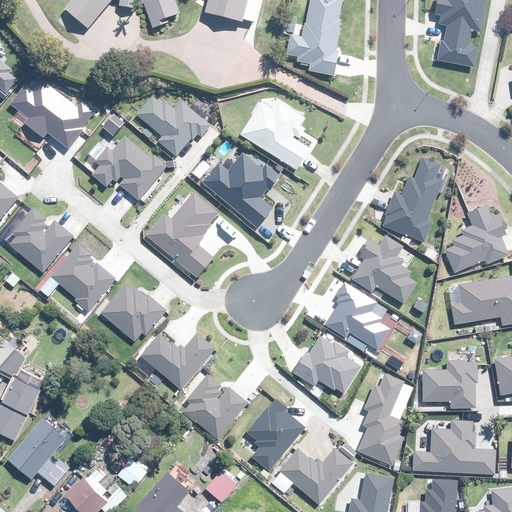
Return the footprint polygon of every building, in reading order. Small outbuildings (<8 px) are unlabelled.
[(74,0),(68,8),(91,28),(112,2),(114,0),(122,0),(122,5),(134,8),(138,8),(139,2),(147,4),(156,28),(172,23),(170,19),(183,14),(177,0),(74,0)] [(211,0),(211,3),(208,13),(247,22),(252,0),(211,0)] [(310,0),(307,37),(287,34),(284,56),(295,57),(294,64),(309,66),(308,74),(320,75),(319,78),(339,80),(343,50),(339,50),(345,0),(310,0)] [(443,62),(477,69),(481,49),(471,47),(474,32),(484,33),(490,0),(442,0),(440,14),(444,15),(442,26),(449,27),(443,62)] [(0,59),(0,92),(2,90),(7,95),(21,77),(0,59)] [(31,88),(17,103),(33,117),(31,120),(49,136),(52,133),(68,147),(98,113),(85,102),(79,110),(44,79),(35,90),(31,88)] [(155,99),(141,115),(166,136),(162,140),(180,156),(200,134),(204,138),(214,127),(185,101),(176,111),(168,104),(165,107),(155,99)] [(306,117),(278,100),(271,108),(260,102),(240,135),(298,170),(311,147),(300,140),(307,128),(301,125),(306,117)] [(109,149),(99,161),(105,166),(97,175),(111,188),(119,178),(144,200),(171,169),(157,157),(154,160),(129,139),(115,154),(109,149)] [(221,161),(203,182),(258,228),(274,210),(261,199),(280,176),(266,165),(263,169),(244,153),(230,170),(221,161)] [(384,226),(426,243),(434,224),(428,221),(439,194),(442,195),(452,171),(422,159),(405,199),(397,196),(384,226)] [(0,223),(20,200),(1,183),(0,183),(0,223)] [(166,215),(147,235),(199,278),(216,258),(201,246),(203,244),(199,241),(221,214),(195,193),(172,220),(166,215)] [(446,249),(455,272),(485,261),(486,265),(510,256),(502,237),(506,235),(499,215),(493,218),(488,204),(466,212),(471,225),(462,228),(464,233),(451,238),(454,246),(446,249)] [(50,220),(36,207),(12,233),(16,236),(9,244),(43,275),(76,239),(56,221),(45,233),(44,232),(50,225),(47,223),(50,220)] [(369,260),(358,277),(378,290),(380,286),(408,303),(419,284),(410,278),(414,272),(404,266),(407,262),(399,257),(405,248),(388,237),(382,247),(373,241),(363,256),(369,260)] [(80,244),(51,277),(77,298),(75,300),(89,312),(116,280),(98,264),(95,268),(92,265),(95,261),(92,258),(94,256),(80,244)] [(21,280),(13,273),(6,280),(14,288),(21,280)] [(511,276),(459,283),(462,303),(453,304),(455,323),(502,317),(503,325),(511,322),(511,276)] [(126,279),(96,313),(135,346),(142,338),(145,341),(171,312),(150,293),(148,296),(126,279)] [(389,309),(346,283),(339,294),(346,298),(330,324),(350,336),(352,332),(380,349),(392,330),(381,323),(389,309)] [(2,366),(23,342),(16,336),(11,341),(2,333),(0,335),(0,364),(1,365),(2,366)] [(144,355),(183,389),(218,350),(201,335),(184,354),(162,335),(144,355)] [(333,345),(321,338),(299,374),(318,385),(321,380),(346,395),(363,367),(348,358),(352,352),(335,342),(333,345)] [(23,351),(26,347),(27,346),(23,342),(2,366),(0,368),(0,370),(14,378),(4,397),(8,399),(6,402),(0,412),(0,429),(6,433),(16,439),(29,415),(45,387),(42,386),(19,374),(29,356),(23,351)] [(511,354),(494,358),(501,395),(511,393),(511,354)] [(452,402),(452,407),(475,408),(476,383),(477,383),(477,361),(447,361),(447,369),(423,369),(423,401),(452,402)] [(360,450),(395,465),(407,437),(402,435),(407,424),(389,416),(404,381),(388,374),(382,388),(377,386),(368,408),(373,410),(367,423),(371,425),(360,450)] [(218,383),(208,375),(178,412),(214,440),(246,399),(231,387),(223,398),(213,390),(218,383)] [(257,456),(272,469),(309,427),(277,399),(250,430),(266,444),(257,456)] [(70,435),(48,417),(46,415),(11,458),(34,477),(41,470),(42,471),(56,483),(57,484),(73,465),(57,451),(70,435)] [(414,450),(413,469),(495,474),(496,449),(472,447),(472,446),(475,446),(475,432),(473,432),(474,421),(451,420),(451,428),(432,427),(431,451),(414,450)] [(299,450),(281,470),(320,504),(356,463),(338,448),(320,469),(299,450)] [(149,469),(139,462),(133,457),(120,474),(136,486),(149,469)] [(188,473),(186,471),(178,463),(172,469),(135,510),(136,511),(188,511),(190,511),(181,503),(189,494),(195,488),(193,486),(196,483),(187,474),(188,473)] [(223,500),(227,496),(241,480),(225,467),(208,486),(223,500)] [(97,511),(104,506),(109,511),(110,511),(130,494),(118,482),(110,489),(115,493),(109,499),(104,494),(110,489),(94,472),(88,478),(86,475),(65,496),(80,511),(84,511),(85,511),(86,511),(97,511)] [(351,511),(387,511),(393,480),(369,476),(364,501),(353,499),(351,511)] [(458,480),(433,478),(433,488),(427,488),(426,502),(421,501),(420,511),(460,511),(461,511),(457,511),(458,480)] [(131,492),(134,487),(129,484),(126,489),(131,492)] [(477,511),(511,511),(511,486),(492,488),(494,504),(484,505),(485,510),(477,510),(477,511)] [(223,502),(218,508),(221,511),(227,505),(223,502)]
